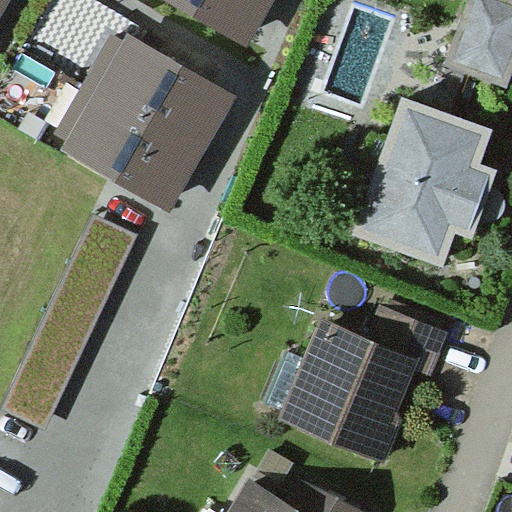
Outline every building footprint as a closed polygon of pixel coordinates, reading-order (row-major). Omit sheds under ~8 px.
[(0,0),(0,19),(11,0),(0,0)] [(274,0),(165,0),(247,47),(274,0)] [(511,70),(511,0),(469,0),(445,65),(506,87),(511,70)] [(113,32),(83,84),(204,154),(237,96),(128,32),(124,39),(113,32)] [(204,154),(83,84),(55,132),(66,139),(60,149),(170,212),(204,154)] [(493,128),(402,96),(352,234),(443,267),(455,233),(472,240),(498,168),(481,162),(493,128)] [(138,232),(93,212),(1,408),(45,429),(138,232)] [(381,304),(368,337),(419,358),(415,369),(430,375),(448,331),(381,304)] [(368,337),(321,317),(303,357),(283,407),(278,419),(384,463),(404,415),(397,412),(415,369),(419,358),(368,337)] [(269,401),(283,407),(303,357),(289,351),(269,401)] [(249,478),(228,511),(367,511),(300,472),(283,499),(249,478)]
